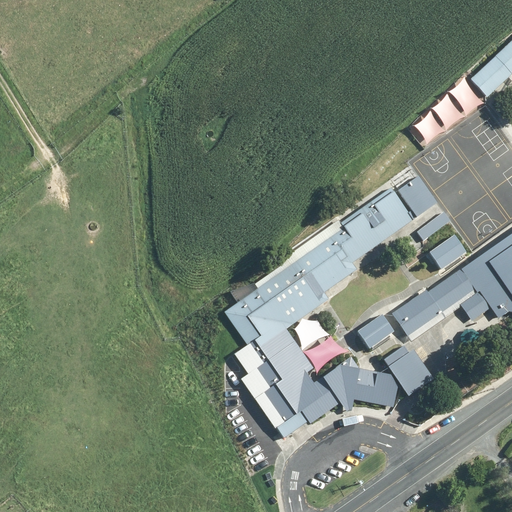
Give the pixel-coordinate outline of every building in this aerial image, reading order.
[(511,37),(463,80),(480,99),(511,70),(511,37)] [(432,202),(413,177),(396,190),(415,214),(432,202)] [(285,440),(333,407),(388,412),(431,383),(409,347),(375,370),(340,365),(313,379),(280,330),(325,299),(321,292),(355,269),(350,261),(410,219),(389,188),(336,224),(342,232),(224,313),(260,365),(249,372),(262,391),(255,396),(285,440)] [(450,222),(443,213),(418,233),(425,241),(450,222)] [(511,311),(511,228),(390,311),(411,342),(457,311),(467,325),(486,313),(493,324),(511,311)] [(453,237),(426,256),(437,271),(463,253),(453,237)] [(354,332),(366,349),(389,333),(377,316),(354,332)]
